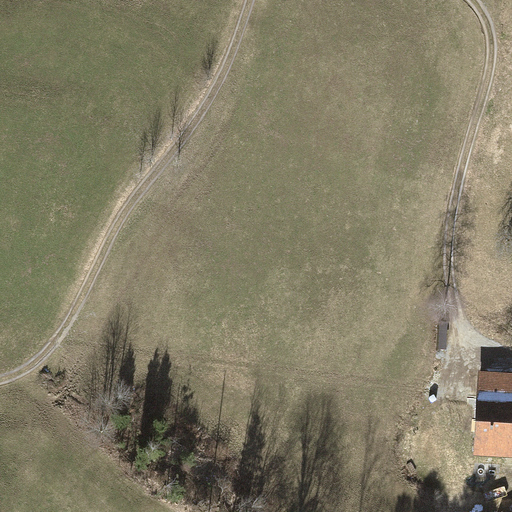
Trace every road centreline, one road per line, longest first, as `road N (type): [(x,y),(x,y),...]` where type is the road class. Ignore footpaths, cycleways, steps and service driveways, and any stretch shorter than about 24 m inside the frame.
road 1 (track): [(0,378),(40,358),(64,326),(119,218),(200,110),(248,0)]
road 2 (track): [(470,0),(494,40),(451,220),(459,388)]
